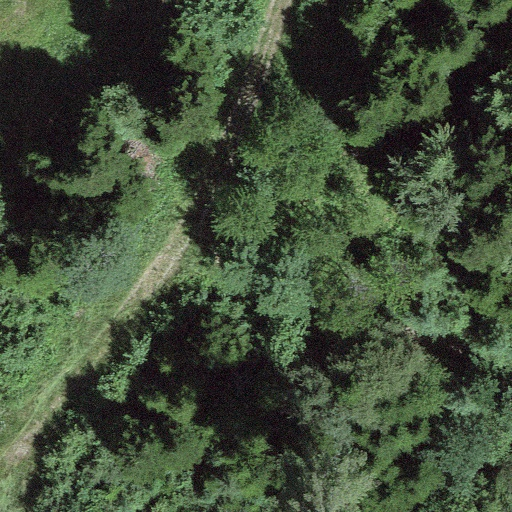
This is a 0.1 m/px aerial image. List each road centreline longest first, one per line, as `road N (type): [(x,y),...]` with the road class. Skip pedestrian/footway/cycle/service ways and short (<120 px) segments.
road 1 (track): [(284,0),(198,223),(51,407),(38,511)]
road 2 (track): [(174,258),(383,314)]
